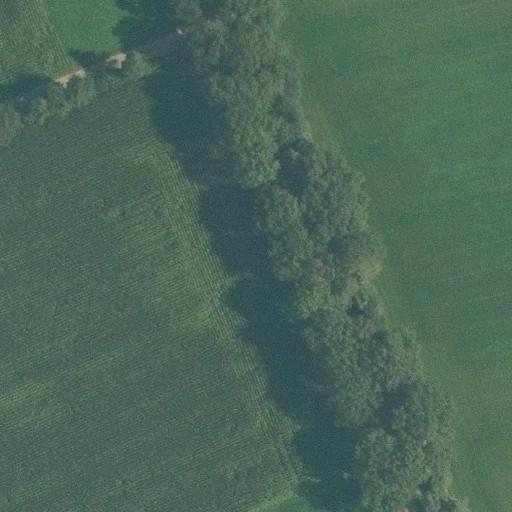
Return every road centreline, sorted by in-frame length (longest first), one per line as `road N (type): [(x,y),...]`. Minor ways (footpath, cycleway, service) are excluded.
road 1 (track): [(227,12),(423,511)]
road 2 (track): [(0,112),(227,12)]
